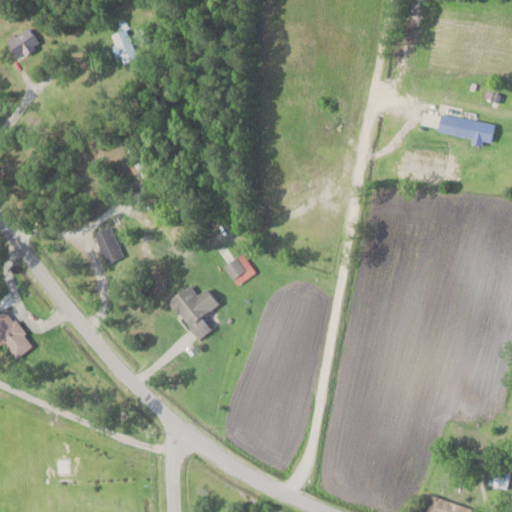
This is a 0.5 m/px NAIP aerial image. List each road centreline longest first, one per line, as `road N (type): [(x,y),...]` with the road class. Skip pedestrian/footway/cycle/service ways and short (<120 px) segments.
road 1 (residential): [(0,222),(104,355),(174,423),(252,480),(326,511)]
road 2 (residential): [(94,342),(121,273),(122,147),(132,121),(126,86)]
